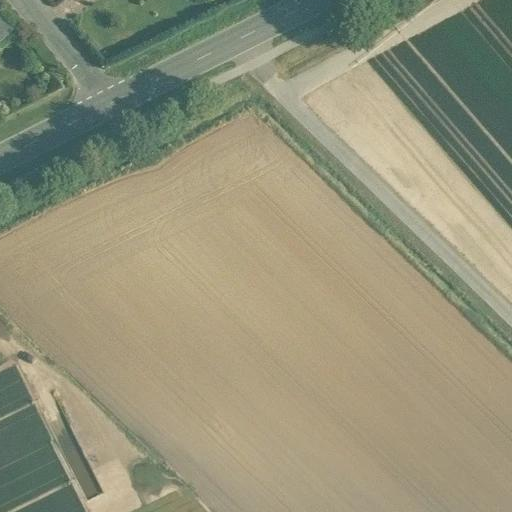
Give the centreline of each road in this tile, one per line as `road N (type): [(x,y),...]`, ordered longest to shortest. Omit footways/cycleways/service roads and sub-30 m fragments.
road 1 (secondary): [(113,102),(320,0)]
road 2 (unclassified): [(22,0),(113,102)]
road 3 (secondary): [(0,159),(113,102)]
